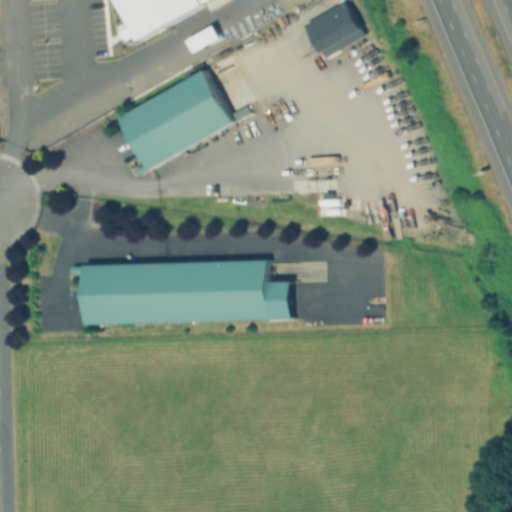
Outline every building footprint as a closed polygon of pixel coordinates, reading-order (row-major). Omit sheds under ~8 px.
[(112,0),(224,0),(138,47),(112,0)] [(285,3),(283,0),(254,0),(264,16),(285,3)] [(176,62),(169,45),(128,63),(135,79),(176,62)] [(236,121),(140,174),(135,166),(145,160),(122,117),(207,70),(236,121)] [(89,325),(87,272),(71,273),(71,265),(271,258),(272,284),(295,283),(296,318),(89,325)]
